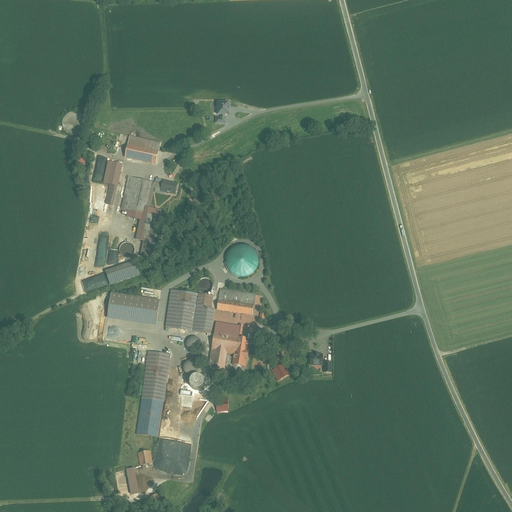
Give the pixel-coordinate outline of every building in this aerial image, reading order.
[(159,152),(129,145),(126,158),(156,164),(159,152)] [(122,165),(109,162),(104,183),(110,185),(106,204),(113,205),(118,186),(122,165)] [(152,182),(129,177),(122,209),(129,211),(128,214),(131,214),(131,212),(145,215),(148,215),(154,189),(151,188),(151,187),(152,182)] [(172,184),(164,182),(164,181),(163,185),(152,182),(151,187),(162,190),(161,192),(176,195),(178,184),(172,183),(172,184)] [(148,215),(145,215),(139,240),(147,242),(144,257),(152,259),(161,218),(148,215)] [(104,267),(107,245),(99,244),(96,266),(104,267)] [(238,246),(237,247),(235,247),(234,248),(233,249),(232,250),(231,251),(230,252),(229,254),(228,256),(227,257),(227,259),(227,260),(227,262),(227,264),(227,265),(227,267),(228,269),(229,270),(229,271),(230,272),(231,273),(232,274),(233,275),(234,276),(235,276),(236,277),(237,277),(239,277),(241,278),(243,278),(246,278),(248,277),(249,277),(250,276),(251,276),(252,275),(253,274),(254,273),(255,272),(257,270),(257,269),(258,268),(258,267),(259,265),(259,264),(259,263),(259,261),(259,260),(259,259),(258,257),(258,256),(257,254),(256,253),(255,251),(254,250),(253,249),(252,248),(251,248),(249,247),(248,247),(247,246),(244,246),(242,246),(240,246),(238,246)] [(82,248),(81,263),(83,264),(82,277),(92,278),(94,249),(82,248)] [(136,265),(107,275),(111,285),(139,275),(136,265)] [(87,291),(107,286),(105,279),(86,284),(87,291)] [(206,279),(205,279),(204,279),(203,279),(202,280),(201,280),(200,281),(199,282),(199,283),(198,284),(198,285),(198,286),(198,287),(198,288),(198,289),(199,290),(199,291),(200,292),(201,292),(201,293),(202,294),(204,294),(205,294),(206,294),(207,294),(208,294),(209,293),(210,293),(211,292),(211,291),(212,290),(213,289),(213,288),(213,287),(213,286),(213,285),(213,284),(213,283),(212,282),(211,281),(210,280),(209,280),(209,279),(207,279),(206,279)] [(256,295),(220,290),(217,310),(252,315),(256,295)] [(180,292),(172,291),(166,328),(175,329),(180,292)] [(193,294),(180,292),(175,329),(188,331),(193,294)] [(160,301),(112,294),(109,314),(157,321),(160,301)] [(213,297),(193,294),(188,331),(198,332),(201,313),(201,308),(211,309),(213,297)] [(211,314),(201,313),(198,332),(202,333),(203,328),(208,329),(211,314)] [(238,339),(214,335),(209,369),(212,369),(211,375),(221,377),(225,353),(235,355),(236,348),(247,349),(249,340),(238,338),(238,339)] [(191,337),(190,338),(189,338),(188,339),(188,340),(187,341),(187,342),(186,342),(186,343),(186,344),(186,345),(186,346),(186,347),(187,347),(187,348),(187,349),(188,350),(189,350),(189,351),(190,351),(191,352),(192,352),(194,352),(196,352),(197,352),(198,351),(199,351),(199,350),(200,350),(201,349),(201,348),(201,347),(202,346),(202,345),(202,344),(202,343),(201,342),(201,341),(201,340),(200,339),(199,338),(198,338),(197,337),(196,337),(194,337),(192,337),(191,337)] [(247,349),(236,348),(235,355),(233,365),(245,367),(246,361),(247,361),(249,350),(247,349)] [(171,355),(149,353),(139,436),(160,439),(171,355)] [(320,355),(313,355),(311,356),(311,365),(323,365),(323,355),(320,355)] [(191,361),(189,361),(188,362),(186,362),(186,363),(185,364),(184,365),(184,366),(184,367),(183,368),(184,370),(184,371),(185,372),(185,373),(186,373),(186,374),(187,374),(188,375),(189,375),(191,376),(193,375),(194,375),(195,374),(196,374),(196,373),(197,372),(198,371),(198,370),(198,369),(198,368),(198,367),(198,366),(197,365),(197,364),(196,363),(195,362),(194,361),(193,361),(192,361),(191,361)] [(288,365),(273,370),(277,382),(292,377),(288,365)] [(200,376),(198,376),(197,376),(196,376),(195,376),(194,376),(193,377),(192,378),(191,379),(191,380),(190,381),(190,382),(190,383),(190,384),(190,385),(191,386),(191,387),(192,388),(193,389),(194,389),(195,390),(196,390),(197,390),(199,390),(200,390),(201,390),(201,389),(202,389),(203,388),(204,387),(204,386),(205,385),(205,384),(205,383),(205,381),(204,381),(204,380),(204,379),(203,378),(202,377),(201,377),(200,376)] [(228,403),(217,403),(217,413),(228,413),(228,403)] [(151,451),(138,454),(141,466),(153,464),(151,451)] [(136,469),(127,470),(132,495),(140,493),(136,469)] [(165,506),(156,494),(149,500),(157,511),(165,506)]
